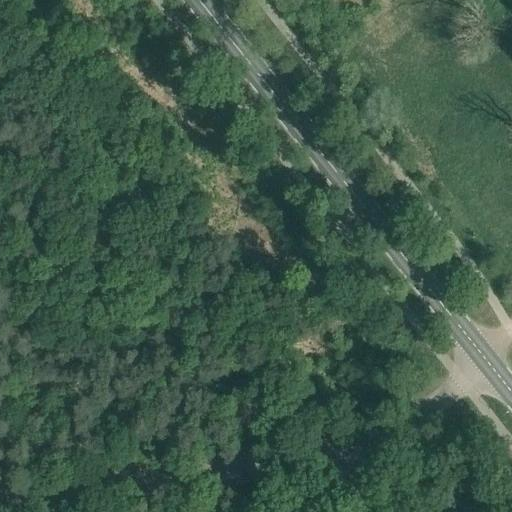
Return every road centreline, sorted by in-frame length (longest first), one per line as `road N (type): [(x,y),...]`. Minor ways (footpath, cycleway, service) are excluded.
road 1 (secondary): [(485,358),(198,0)]
road 2 (unclassified): [(0,499),(379,443)]
road 3 (unclassified): [(379,443),(485,358)]
